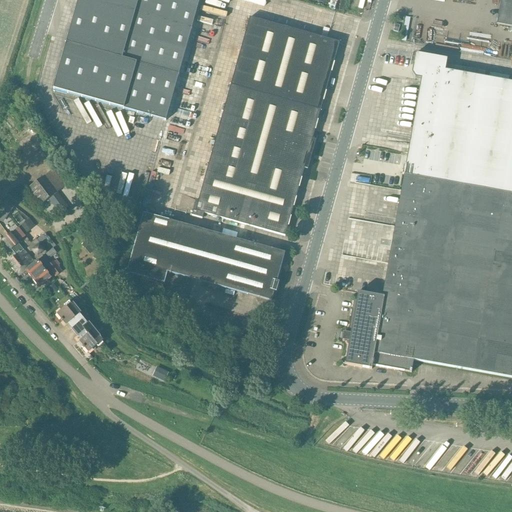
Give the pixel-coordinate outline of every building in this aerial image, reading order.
[(78,0),(78,2),(65,48),(53,90),(166,121),(199,0),(78,0)] [(511,0),(500,0),(496,25),(511,27),(511,0)] [(285,237),(301,178),(304,169),(307,170),(315,141),(312,140),(339,43),(249,18),(198,201),(196,200),(191,216),(202,219),(204,214),(285,237)] [(403,175),(382,297),(358,293),(345,365),(371,370),(372,366),(411,373),(413,361),(511,378),(511,82),(484,77),(485,71),(446,64),(447,59),(415,53),(411,73),(414,78),(420,79),(405,167),(403,166),(402,175),(403,175)] [(27,189),(40,206),(49,200),(57,193),(69,184),(54,164),(50,167),(52,170),(27,189)] [(57,193),(49,200),(61,216),(69,209),(57,193)] [(143,214),(127,273),(164,284),(167,272),(271,301),(274,292),(276,292),(278,283),(279,282),(277,282),(285,253),(272,250),(143,214)] [(18,227),(23,235),(34,227),(28,219),(18,227)] [(11,233),(5,238),(3,240),(10,249),(17,243),(18,242),(11,233)] [(43,235),(46,239),(53,248),(56,246),(46,233),(43,235)] [(46,239),(43,235),(37,240),(40,244),(46,239)] [(16,256),(7,263),(18,276),(25,271),(24,270),(33,262),(23,250),(17,243),(10,249),(16,256)] [(49,259),(56,254),(53,249),(46,255),(49,259)] [(33,262),(24,270),(25,271),(31,278),(43,269),(44,270),(47,267),(50,265),(44,256),(37,261),(34,263),(33,262)] [(50,265),(47,267),(55,277),(62,272),(59,269),(59,265),(56,261),(50,265)] [(43,269),(31,278),(38,287),(50,277),(44,270),(43,269)] [(53,284),(49,288),(53,293),(58,290),(53,284)] [(65,307),(56,314),(60,319),(60,320),(61,321),(62,322),(62,321),(64,320),(67,324),(71,329),(83,319),(79,314),(81,313),(73,303),(71,305),(69,301),(64,305),(64,306),(65,307)] [(83,319),(71,329),(77,336),(77,337),(78,337),(79,337),(80,337),(80,336),(82,338),(82,339),(80,340),(78,342),(82,346),(82,347),(83,348),(84,349),(84,348),(88,353),(97,346),(97,347),(98,347),(103,343),(102,343),(99,338),(100,337),(88,323),(87,324),(83,319)] [(249,382),(250,376),(252,372),(241,369),(239,379),(249,382)] [(160,370),(157,377),(164,381),(165,380),(168,374),(160,370)]
